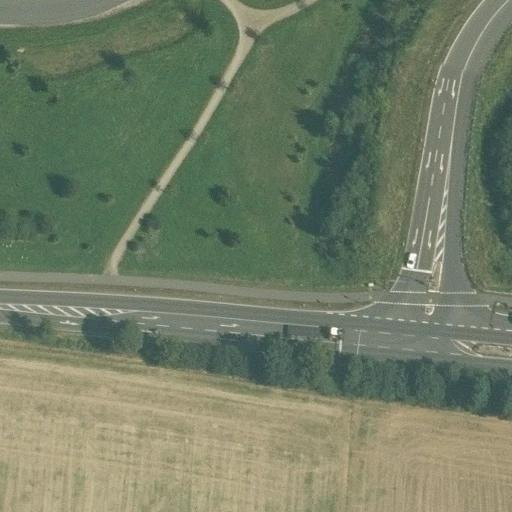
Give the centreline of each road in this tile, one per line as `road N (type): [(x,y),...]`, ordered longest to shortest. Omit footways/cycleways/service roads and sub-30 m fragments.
road 1 (secondary): [(410,357),(0,311)]
road 2 (primary): [(410,357),(455,77),(483,26),(509,0)]
